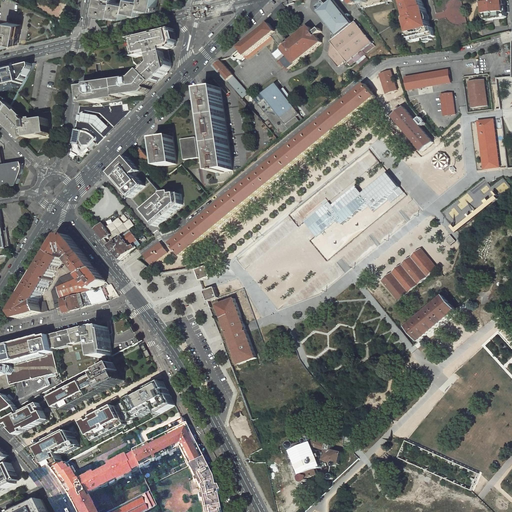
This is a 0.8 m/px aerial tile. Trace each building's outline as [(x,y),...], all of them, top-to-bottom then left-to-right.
[(0,0),(0,45),(5,46),(8,47),(8,43),(17,44),(21,24),(8,23),(7,30),(6,30),(5,32),(6,32),(6,35),(0,33),(0,0)] [(99,0),(97,15),(106,16),(110,17),(113,18),(113,16),(127,18),(128,12),(136,14),(139,14),(141,15),(143,8),(156,11),(157,0),(143,0),(144,1),(140,0),(129,0),(129,4),(116,2),(116,0),(99,0)] [(355,0),(356,1),(361,9),(391,2),(393,1),(392,0),(355,0)] [(507,14),(505,0),(486,0),(487,3),(485,4),(486,15),(485,15),(485,20),(486,21),(493,20),(506,19),(507,17),(507,14)] [(373,43),(355,22),(352,24),(333,1),(319,12),(335,32),(333,34),(336,37),(331,42),(332,43),(340,53),(332,60),(338,67),(343,63),(346,61),(347,61),(348,63),(373,43)] [(431,27),(426,7),(425,7),(424,1),(407,5),(409,13),(408,14),(409,20),(408,20),(411,33),(409,33),(411,38),(414,37),(415,40),(420,39),(426,37),(427,40),(433,38),(432,36),(435,35),(433,26),(431,27)] [(248,56),(274,36),(275,38),(290,57),(286,59),(285,58),(280,62),(287,71),(323,43),(317,36),(322,32),(320,29),(314,33),(310,27),(288,44),(270,22),(287,9),(286,7),(283,4),(281,5),(264,23),(267,27),(242,48),(244,51),(239,55),(238,56),(238,57),(238,58),(238,59),(239,59),(240,59),(241,59),(247,55),(248,56)] [(175,29),(130,40),(136,65),(139,66),(144,71),(155,81),(156,83),(161,77),(162,78),(171,69),(173,65),(169,51),(174,50),(176,49),(178,47),(178,44),(178,42),(175,29)] [(340,53),(332,43),(329,45),(329,56),(332,60),(340,53)] [(234,76),(221,61),(214,66),(228,81),(234,76)] [(0,91),(9,89),(9,87),(25,83),(36,64),(0,72),(0,91)] [(452,83),(450,70),(406,78),(408,90),(452,83)] [(108,99),(121,97),(121,96),(132,94),(133,96),(139,95),(139,93),(147,92),(151,88),(149,87),(155,81),(144,71),(134,80),(129,81),(128,79),(118,81),(118,83),(108,84),(108,82),(93,84),(94,86),(83,88),(84,96),(86,96),(87,100),(87,102),(94,101),(95,103),(109,101),(108,99)] [(398,90),(392,72),(381,75),(387,94),(398,90)] [(488,106),(485,79),(469,81),(472,108),(488,106)] [(304,120),(277,83),(256,100),(283,136),(304,120)] [(376,97),(366,84),(172,243),(182,256),(376,97)] [(223,97),(221,88),(205,90),(206,98),(207,107),(210,125),(211,135),(214,153),(215,162),(217,175),(219,175),(219,174),(225,173),(225,172),(233,171),(223,97)] [(456,115),(453,93),(441,95),(444,116),(456,115)] [(12,106),(3,97),(0,99),(0,117),(3,120),(4,119),(10,109),(12,106)] [(26,137),(31,136),(31,138),(31,139),(47,136),(46,136),(46,134),(50,133),(49,127),(51,127),(50,119),(38,121),(35,122),(28,122),(24,118),(18,112),(12,106),(10,109),(4,119),(8,123),(7,124),(22,140),(23,139),(26,137)] [(425,132),(404,107),(393,117),(422,152),(433,143),(425,132)] [(94,125),(103,134),(110,127),(98,116),(82,113),(81,122),(94,125)] [(485,169),(500,168),(501,168),(495,119),(479,121),(485,169)] [(72,143),(78,144),(79,140),(81,133),(81,131),(75,129),(72,143)] [(88,145),(94,140),(94,138),(91,135),(87,133),(82,132),(81,133),(79,140),(88,145)] [(177,164),(173,137),(157,139),(161,167),(177,164)] [(199,158),(196,137),(181,139),(184,160),(199,158)] [(153,161),(141,147),(139,150),(136,153),(148,166),(153,161)] [(4,160),(3,150),(0,150),(0,188),(10,187),(10,185),(17,184),(22,173),(23,169),(23,167),(23,166),(23,165),(22,164),(21,164),(15,165),(15,167),(5,168),(4,160)] [(432,158),(439,170),(450,164),(444,152),(432,158)] [(143,210),(158,227),(177,210),(183,205),(182,194),(174,195),(174,193),(167,194),(164,194),(161,193),(148,176),(150,173),(146,168),(134,155),(114,175),(143,210)] [(390,173),(365,193),(371,200),(378,208),(402,188),(390,173)] [(359,185),(334,206),(343,216),(346,221),(371,200),(365,193),(359,185)] [(498,198),(496,195),(490,200),(488,198),(485,201),(487,202),(471,215),(469,213),(468,214),(469,216),(456,227),(454,224),(452,225),(457,231),(459,230),(498,198)] [(330,201),(306,222),(318,237),(343,216),(334,206),(330,201)] [(126,212),(110,224),(114,230),(118,228),(122,234),(135,225),(126,212)] [(111,235),(102,224),(96,229),(105,240),(105,239),(111,235)] [(143,245),(132,231),(111,246),(115,252),(121,260),(123,259),(126,257),(143,245)] [(97,269),(69,235),(62,236),(52,252),(62,257),(64,254),(64,253),(69,253),(69,254),(72,258),(71,259),(72,260),(71,260),(83,276),(97,269)] [(456,241),(451,235),(446,239),(451,244),(456,241)] [(168,253),(161,243),(145,255),(152,264),(168,253)] [(438,269),(422,249),(383,281),(399,301),(438,269)] [(52,252),(39,273),(52,280),(65,259),(62,257),(52,252)] [(212,277),(208,266),(197,270),(201,281),(209,278),(212,277)] [(107,282),(97,269),(83,276),(94,290),(98,287),(99,288),(107,282)] [(78,278),(73,272),(60,278),(52,291),(56,305),(62,303),(58,287),(78,278)] [(52,280),(39,273),(26,294),(39,301),(52,280)] [(92,291),(81,277),(78,278),(58,287),(62,303),(64,307),(65,313),(72,311),(68,298),(87,292),(92,291)] [(205,291),(209,302),(212,300),(213,303),(217,302),(216,299),(219,298),(215,287),(205,291)] [(92,291),(87,292),(94,305),(108,301),(106,296),(101,298),(99,294),(103,292),(102,288),(99,288),(94,290),(92,291)] [(72,311),(94,305),(87,292),(68,298),(72,311)] [(39,301),(26,294),(15,313),(20,319),(42,312),(40,303),(39,301)] [(457,310),(445,296),(407,327),(419,342),(457,310)] [(245,323),(236,298),(217,305),(239,365),(257,358),(255,352),(248,333),(245,323)] [(46,301),(40,303),(42,312),(49,311),(46,301)] [(95,329),(94,324),(73,330),(52,335),(56,349),(96,338),(95,329)] [(109,335),(108,327),(95,329),(96,338),(99,358),(112,356),(109,335)] [(56,349),(52,335),(0,349),(0,376),(9,374),(12,387),(16,385),(15,383),(22,381),(46,376),(61,372),(56,353),(57,352),(56,349)] [(76,387),(59,396),(60,398),(57,399),(63,409),(67,407),(70,412),(127,381),(123,373),(121,374),(120,373),(123,371),(119,364),(118,364),(114,356),(101,363),(105,371),(80,385),(81,386),(76,389),(76,387)] [(0,390),(12,387),(9,374),(0,376),(0,390)] [(155,378),(115,400),(122,414),(133,409),(137,413),(152,406),(157,416),(171,408),(155,378)] [(115,400),(75,421),(83,435),(122,414),(115,400)] [(20,409),(4,417),(13,426),(16,425),(18,429),(16,430),(23,437),(29,434),(28,432),(33,429),(34,431),(52,421),(48,413),(46,414),(44,410),(46,408),(44,404),(27,413),(28,415),(25,417),(20,409)] [(42,460),(51,471),(67,462),(59,447),(73,440),(65,425),(41,439),(42,441),(38,443),(37,441),(29,445),(38,456),(42,454),(45,458),(42,460)] [(186,426),(133,453),(140,469),(146,465),(152,462),(158,459),(161,457),(162,458),(171,453),(170,452),(177,448),(177,450),(181,448),(190,466),(202,460),(190,435),(191,435),(186,426)] [(327,451),(325,459),(323,461),(324,462),(325,461),(333,463),(333,464),(333,465),(334,465),(335,466),(336,466),(337,465),(338,464),(339,465),(340,465),(339,463),(342,454),(343,453),(343,452),(341,452),(333,450),(334,446),(335,446),(334,445),(330,444),(329,444),(329,445),(316,441),(309,442),(308,440),(308,439),(307,439),(306,440),(305,440),(305,441),(305,443),(295,445),(295,443),(293,442),(292,442),(290,442),(289,443),(288,445),(288,446),(289,447),(290,448),(292,449),(294,449),(295,448),(306,475),(303,474),(301,475),(299,477),(299,480),(300,482),(303,483),(306,483),(308,481),(308,478),(318,475),(318,477),(320,477),(320,475),(315,464),(316,462),(316,461),(315,460),(313,459),(309,448),(317,447),(327,451)] [(472,491),(480,474),(406,440),(398,458),(472,491)] [(11,455),(0,446),(0,462),(2,460),(4,461),(5,462),(11,455)] [(117,481),(131,473),(131,472),(138,468),(131,454),(124,458),(124,457),(107,466),(108,467),(92,475),(92,474),(78,481),(81,486),(85,495),(103,486),(116,480),(117,481)] [(190,466),(188,466),(194,479),(189,482),(191,493),(200,491),(198,486),(213,479),(203,459),(202,460),(190,466)] [(67,462),(51,471),(52,473),(58,481),(63,488),(78,481),(77,480),(79,478),(74,469),(72,470),(70,466),(69,466),(67,462)] [(0,489),(2,488),(5,487),(6,489),(15,485),(16,484),(15,482),(18,481),(11,467),(9,468),(8,465),(3,468),(0,469),(0,489)] [(213,479),(198,486),(200,491),(203,508),(204,510),(220,506),(216,487),(215,487),(213,479)] [(67,496),(76,511),(75,511),(94,511),(94,510),(92,511),(85,495),(81,486),(78,487),(80,490),(67,496)] [(150,491),(117,508),(108,511),(148,511),(157,507),(150,491)] [(48,511),(43,500),(16,511),(48,511)]
